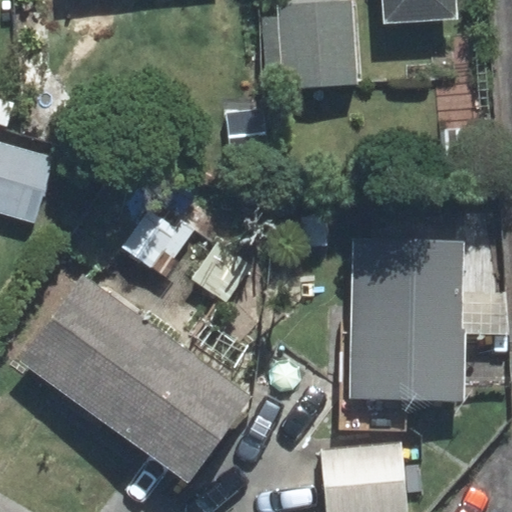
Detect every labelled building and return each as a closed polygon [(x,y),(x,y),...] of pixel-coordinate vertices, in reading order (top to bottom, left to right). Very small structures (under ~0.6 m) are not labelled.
[(368,0),(370,37),(444,34),(442,0),(368,0)] [(348,94),(347,12),(253,13),(254,77),(275,77),(275,95),(348,94)] [(42,162),(0,148),(0,223),(20,230),(42,162)] [(494,244),(346,234),(333,418),(452,426),(453,396),(478,398),(481,346),(499,348),(502,306),(490,305),(494,244)] [(241,406),(75,283),(5,377),(172,500),(241,406)] [(399,511),(398,450),(311,452),(312,511),(399,511)]
